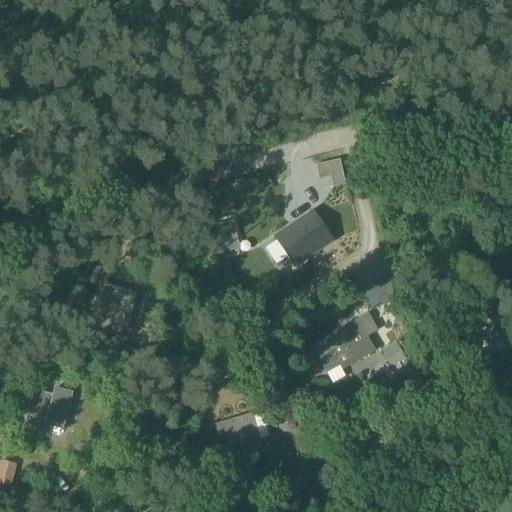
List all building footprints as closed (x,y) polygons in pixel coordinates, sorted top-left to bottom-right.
[(339,159),(315,164),(319,179),(330,177),(333,186),(345,183),(339,159)] [(294,248),(305,240),(321,228),(308,210),(280,231),(294,248)] [(287,256),(276,240),(265,247),(276,264),(287,256)] [(388,278),(373,284),(381,304),(396,298),(388,278)] [(133,296),(102,287),(91,326),(123,335),(133,296)] [(330,316),(324,305),(309,314),(315,324),(330,316)] [(403,321),(395,307),(385,312),(392,326),(403,321)] [(475,332),(480,363),(488,362),(486,353),(511,347),(511,325),(497,328),(496,319),(480,322),(482,331),(475,332)] [(335,335),(313,348),(326,372),(340,364),(342,369),(372,351),(361,332),(357,323),(356,323),(355,322),(341,329),(341,332),(346,341),(340,344),(335,335)] [(406,358),(395,341),(380,350),(390,367),(406,358)] [(120,357),(100,350),(95,364),(115,371),(120,357)] [(54,390),(52,397),(34,392),(25,426),(44,430),(47,422),(62,426),(70,394),(54,390)] [(217,427),(227,460),(261,450),(250,417),(217,427)] [(0,461),(0,486),(9,489),(16,466),(0,461)]
